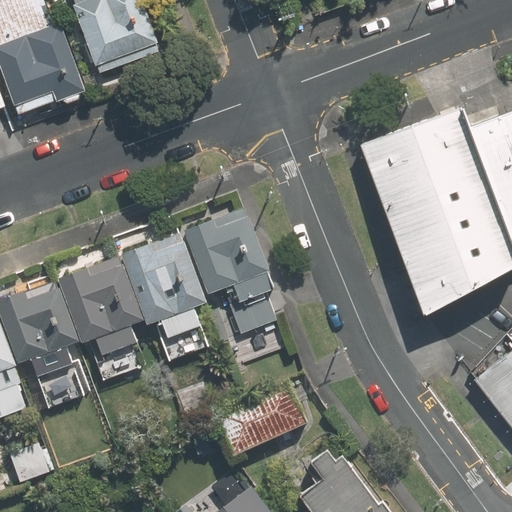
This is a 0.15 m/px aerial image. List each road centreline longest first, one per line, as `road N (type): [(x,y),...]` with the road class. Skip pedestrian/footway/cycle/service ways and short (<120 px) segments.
road 1 (residential): [(489,511),(391,382),(357,322),(273,91)]
road 2 (residential): [(0,193),(273,91)]
road 3 (residential): [(273,91),(511,3)]
